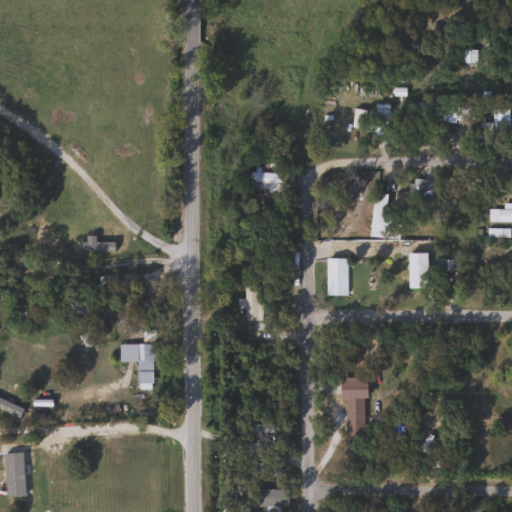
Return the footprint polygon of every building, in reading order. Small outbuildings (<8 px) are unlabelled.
[(416,119),(416,102),(477,105),(476,121),(416,119)] [(388,133),(372,133),(372,104),(388,104),(388,133)] [(508,107),(508,136),(491,136),(491,107),(508,107)] [(279,172),(279,190),(244,190),(244,172),(279,172)] [(436,179),(436,207),(408,207),(408,179),(436,179)] [(372,192),(386,194),(384,214),(399,215),(396,239),(367,236),(372,192)] [(511,222),(487,222),(487,209),(511,209),(511,222)] [(426,288),(406,288),(406,253),(426,253),(426,288)] [(346,257),(346,295),(324,295),(324,257),(346,257)] [(98,287),(98,276),(115,276),(115,287),(98,287)] [(258,321),(244,321),(244,285),(258,285),(258,321)] [(93,343),(82,347),(68,303),(80,300),(93,343)] [(135,343),(153,343),(153,389),(135,389),(135,343)] [(343,398),(338,398),(338,377),(363,377),(363,433),(344,433),(343,398)] [(0,456),(28,456),(28,478),(0,478),(0,456)] [(249,507),(249,489),(286,489),(286,507),(249,507)]
